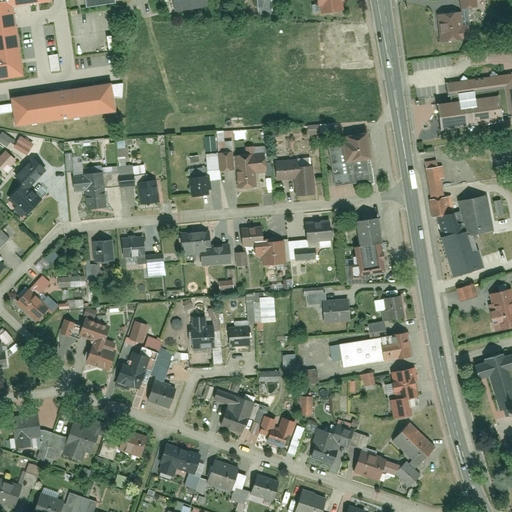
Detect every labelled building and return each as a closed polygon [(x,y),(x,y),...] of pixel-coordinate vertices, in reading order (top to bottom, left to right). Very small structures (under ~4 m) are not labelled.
[(0,0),(0,81),(25,78),(16,6),(52,1),(51,0),(0,0)] [(212,0),(178,0),(181,15),(214,9),(212,0)] [(259,0),(261,15),(275,15),(274,0),(259,0)] [(341,0),(317,0),(318,6),(323,6),(323,15),(343,14),(341,0)] [(451,5),(428,6),(430,33),(460,31),(460,19),(452,19),(451,5)] [(483,5),(466,5),(467,21),(483,20),(483,5)] [(317,24),(292,24),(292,40),(318,39),(317,24)] [(362,56),(359,36),(329,42),(331,52),(344,49),(345,59),(362,56)] [(54,71),(63,70),(60,54),(51,55),(54,71)] [(431,111),(434,127),(461,122),(465,125),(469,119),(511,113),(511,75),(511,70),(461,75),(456,69),(453,76),(438,77),(441,97),(435,98),(437,109),(431,111)] [(111,83),(12,98),(16,126),(116,111),(111,83)] [(375,166),(367,125),(345,129),(345,133),(327,137),(335,181),(363,176),(361,169),(375,166)] [(29,140),(17,133),(11,143),(23,150),(29,140)] [(511,139),(495,143),(498,160),(511,157),(511,139)] [(1,147),(0,147),(0,166),(1,168),(11,157),(1,147)] [(223,147),(211,148),(213,167),(225,166),(223,147)] [(265,151),(235,154),(239,191),(255,189),(253,171),(267,170),(265,151)] [(43,168),(29,155),(10,173),(17,180),(4,193),(21,211),(39,194),(28,183),(43,168)] [(298,158),(274,161),(277,182),(295,180),(297,197),(317,195),(313,163),(299,165),(298,158)] [(454,277),(483,268),(478,251),(471,253),(466,235),(461,211),(453,213),(450,197),(443,198),(440,178),(443,178),(441,167),(438,167),(436,161),(425,162),(432,200),(430,200),(433,217),(437,217),(443,237),(442,238),(454,277)] [(99,169),(68,172),(69,188),(80,187),(82,206),(103,204),(99,169)] [(130,169),(115,171),(116,183),(134,181),(136,200),(148,198),(144,171),(131,173),(130,169)] [(204,170),(184,173),(186,193),(207,191),(204,170)] [(486,196),(459,202),(461,211),(466,235),(493,230),(486,196)] [(504,197),(496,198),(498,216),(507,214),(504,197)] [(310,245),(328,243),(324,214),(300,217),(303,244),(291,245),(293,257),(311,255),(310,245)] [(380,215),(358,218),(361,246),(384,243),(380,215)] [(263,226),(241,228),(242,248),(253,247),(254,256),(260,255),(261,268),(284,266),(282,239),(264,240),(263,226)] [(227,260),(225,239),(209,240),(208,227),(177,229),(179,251),(196,249),(197,262),(227,260)] [(160,270),(158,248),(142,250),(140,230),(118,232),(120,253),(138,252),(140,272),(160,270)] [(110,235),(89,236),(91,259),(112,257),(110,235)] [(352,284),(360,283),(359,274),(389,270),(384,243),(361,246),(358,247),(360,267),(350,268),(352,284)] [(239,265),(250,265),(250,251),(239,251),(239,265)] [(44,272),(53,264),(46,257),(37,265),(44,272)] [(34,293),(47,279),(39,272),(12,299),(32,319),(46,305),(34,293)] [(80,273),(55,274),(56,286),(81,285),(80,273)] [(230,277),(214,278),(215,290),(230,289),(230,277)] [(476,288),(461,293),(464,303),(479,298),(476,288)] [(318,300),(325,300),(325,291),(309,292),(310,307),(318,306),(318,300)] [(511,300),(510,293),(491,297),(496,316),(489,318),(492,332),(511,327),(511,300)] [(277,297),(264,298),(266,329),(279,328),(277,297)] [(353,297),(325,300),(327,322),(355,319),(353,297)] [(404,297),(384,300),(385,312),(380,312),(382,324),(407,321),(404,297)] [(204,312),(185,314),(189,344),(213,342),(211,320),(205,321),(204,312)] [(70,318),(61,314),(55,329),(64,333),(70,318)] [(110,324),(86,316),(79,338),(92,342),(85,362),(109,370),(117,342),(105,339),(110,324)] [(144,320),(131,317),(126,335),(139,338),(144,320)] [(371,326),(372,340),(388,338),(386,324),(371,326)] [(258,325),(236,326),(238,345),(259,344),(258,325)] [(416,360),(412,335),(381,340),(338,347),(342,371),(385,365),(416,360)] [(0,345),(0,344),(0,367),(8,367),(7,351),(1,352),(0,345)] [(482,382),(494,379),(505,414),(511,412),(511,357),(509,358),(508,355),(488,361),(489,364),(477,368),(482,382)] [(297,356),(284,357),(285,371),(297,371),(297,356)] [(144,366),(120,359),(114,379),(138,386),(144,366)] [(321,367),(305,369),(307,387),(323,385),(321,367)] [(419,372),(397,375),(398,385),(394,385),(395,394),(400,393),(401,403),(411,401),(423,399),(419,372)] [(175,383),(152,374),(144,396),(168,404),(175,383)] [(282,374),(262,376),(263,385),(283,383),(282,374)] [(375,375),(363,377),(366,389),(377,387),(375,375)] [(233,390),(240,392),(242,384),(236,382),(233,390)] [(234,393),(214,385),(210,396),(230,404),(234,393)] [(240,429),(251,400),(234,394),(230,406),(223,403),(217,421),(240,429)] [(314,398),(303,399),(303,417),(315,416),(314,398)] [(415,420),(411,401),(401,403),(395,404),(398,422),(415,420)] [(291,419),(280,414),(275,427),(267,424),(270,416),(262,413),(255,429),(264,432),(261,438),(280,446),(291,419)] [(38,416),(10,417),(11,439),(16,438),(16,450),(30,449),(30,437),(39,436),(38,416)] [(95,459),(105,430),(93,426),(89,437),(74,431),(69,444),(68,449),(72,451),(69,460),(79,464),(83,455),(95,459)] [(307,456),(331,463),(339,441),(352,445),(356,432),(342,427),(339,435),(316,428),(307,456)] [(442,453),(414,427),(397,445),(425,470),(442,453)] [(374,438),(356,432),(352,445),(370,451),(374,438)] [(143,442),(127,436),(120,455),(140,462),(144,451),(140,450),(143,442)] [(51,459),(57,440),(46,437),(40,455),(51,459)] [(69,444),(57,440),(52,455),(69,460),(72,451),(68,449),(69,444)] [(290,454),(296,456),(298,448),(292,446),(290,454)] [(197,459),(165,449),(160,463),(163,464),(157,480),(167,483),(171,469),(191,476),(197,459)] [(112,453),(105,450),(101,462),(114,466),(116,459),(111,457),(112,453)] [(404,468),(363,455),(357,472),(365,475),(364,479),(384,484),(387,473),(397,476),(404,468)] [(233,470),(211,463),(207,478),(217,481),(215,487),(226,491),(233,470)] [(404,468),(397,476),(414,491),(425,479),(409,463),(404,468)] [(26,471),(21,487),(33,491),(38,474),(26,471)] [(279,483),(256,476),(250,494),(274,501),(279,483)] [(193,495),(197,479),(188,477),(183,492),(193,495)] [(207,482),(197,479),(193,495),(202,498),(207,482)] [(21,487),(0,480),(0,504),(14,509),(21,487)] [(233,505),(238,489),(231,487),(225,503),(233,505)] [(164,492),(152,489),(150,496),(161,499),(164,492)] [(245,491),(238,489),(233,505),(240,508),(245,491)] [(314,511),(319,500),(295,491),(287,510),(291,511),(314,511)] [(79,511),(84,496),(71,492),(65,511),(68,511),(79,511)] [(62,511),(65,503),(41,495),(35,511),(62,511)] [(95,511),(99,501),(84,496),(80,511),(82,511),(95,511)]
